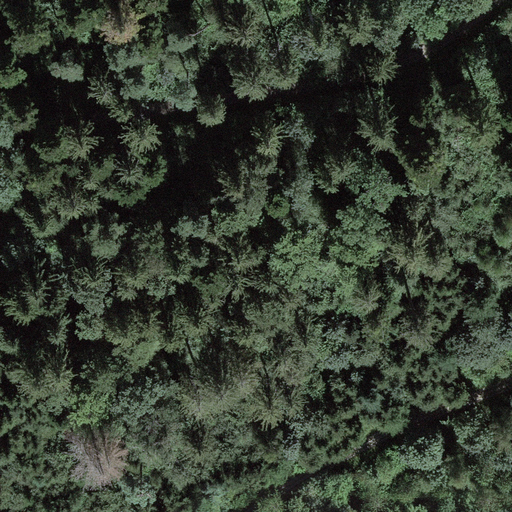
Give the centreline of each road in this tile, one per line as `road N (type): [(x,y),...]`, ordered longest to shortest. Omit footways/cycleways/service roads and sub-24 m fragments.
road 1 (track): [(0,137),(395,77),(498,0)]
road 2 (track): [(259,511),(395,430),(511,385)]
